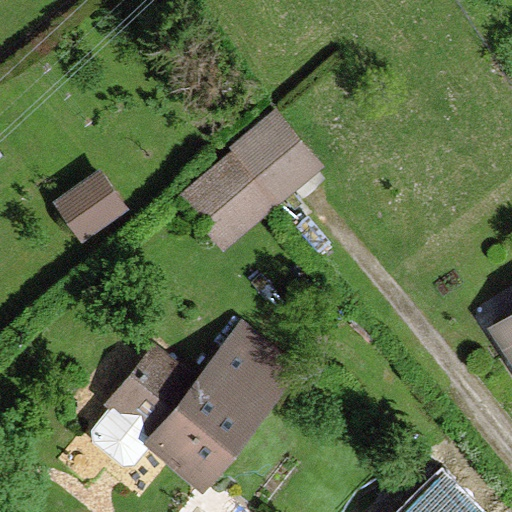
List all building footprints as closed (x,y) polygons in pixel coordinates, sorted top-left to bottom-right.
[(288,156),(305,140),(278,110),(236,143),(242,151),(282,198),(306,177),(288,156)] [(288,156),(306,177),(323,162),(305,140),(288,156)] [(242,151),(193,194),(232,241),(282,198),(242,151)] [(51,201),(82,241),(135,204),(107,169),(51,201)] [(511,304),(497,314),(511,338),(511,304)] [(162,432),(213,473),(259,416),(278,395),(270,387),(282,372),(236,334),(223,350),(213,342),(188,372),(179,362),(163,351),(122,400),(162,432)] [(122,400),(102,425),(102,435),(132,459),(142,458),(162,432),(122,400)] [(401,511),(486,511),(444,470),(401,511)]
